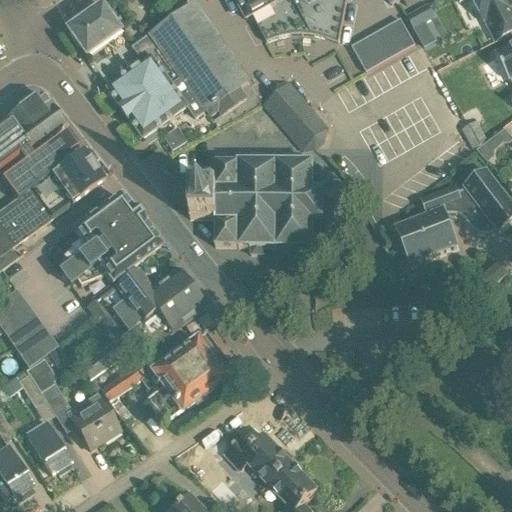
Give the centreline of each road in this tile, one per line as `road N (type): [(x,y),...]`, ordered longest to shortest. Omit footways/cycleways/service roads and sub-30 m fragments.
road 1 (tertiary): [(288,373),(55,77),(32,69)]
road 2 (residential): [(75,511),(288,373)]
road 3 (tertiary): [(414,511),(288,373)]
